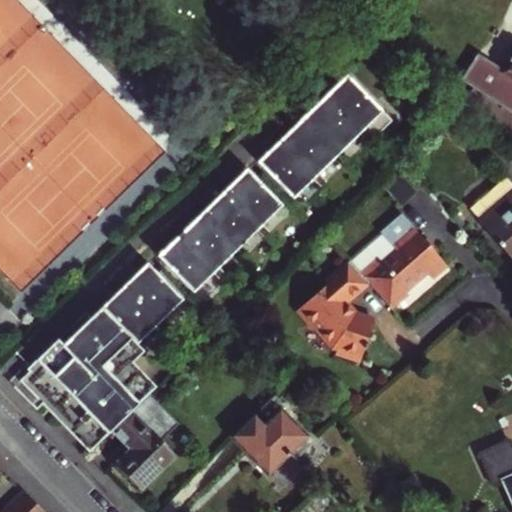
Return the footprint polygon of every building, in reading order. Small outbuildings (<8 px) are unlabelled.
[(511,56),(502,71),(479,56),(462,82),(511,114),(511,56)] [(320,92),(324,95),(355,126),(364,135),(388,111),(347,71),(337,82),(332,86),(329,83),(320,92)] [(307,105),(299,113),(334,148),(355,126),(324,95),(310,108),(307,105)] [(294,125),(281,138),(312,169),(334,148),(299,113),(291,121),(294,125)] [(271,148),(260,159),(291,190),(312,169),(281,138),(277,135),(268,145),(271,148)] [(505,177),(511,170),(511,153),(497,167),(505,177)] [(222,187),(226,190),(257,221),(281,197),(250,166),(235,181),(231,177),(222,187)] [(511,184),(505,177),(468,210),(511,260),(511,258),(511,184)] [(209,200),(201,208),(235,243),(257,221),(226,190),(212,203),(209,200)] [(196,219),(183,233),(215,264),(235,243),(201,208),(193,216),(196,219)] [(445,267),(434,254),(422,241),(400,215),(378,234),(380,237),(350,264),(366,283),(390,309),(406,295),(404,293),(426,274),(430,280),(445,267)] [(162,254),(193,285),(215,264),(183,233),(179,230),(171,238),(175,241),(162,254)] [(425,238),(422,241),(434,254),(437,251),(425,238)] [(333,355),(355,364),(361,350),(363,351),(365,346),(363,345),(372,321),(354,313),(344,302),(366,283),(350,264),(348,261),(325,282),(327,285),(297,311),(299,314),(299,318),(308,328),(311,328),(331,350),(334,352),(333,355)] [(129,287),(160,318),(184,294),(153,263),(138,278),(133,273),(124,282),(129,287)] [(160,318),(129,287),(116,301),(111,296),(102,305),(138,340),(160,318)] [(20,382),(49,410),(60,398),(108,445),(136,417),(132,414),(155,390),(132,367),(141,358),(131,348),(138,340),(102,305),(82,325),(79,322),(20,382)] [(233,437),(252,455),(268,472),(290,451),(295,457),(312,440),(281,409),(286,405),(276,394),(233,437)] [(142,504),(180,464),(160,446),(179,426),(154,403),(115,443),(129,457),(111,475),(142,504)] [(511,447),(508,440),(478,453),(493,485),(502,481),(511,503),(511,447)] [(40,511),(23,493),(4,511),(40,511)]
